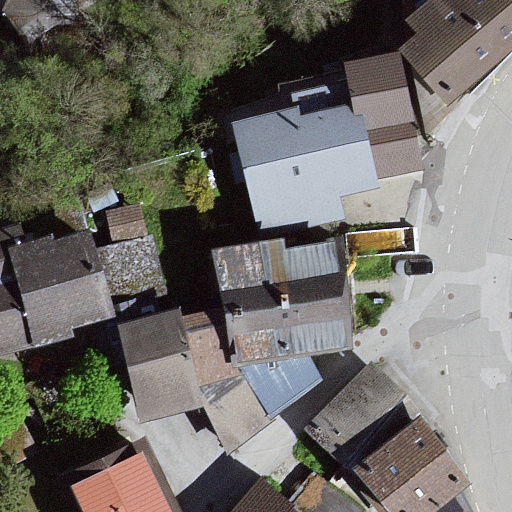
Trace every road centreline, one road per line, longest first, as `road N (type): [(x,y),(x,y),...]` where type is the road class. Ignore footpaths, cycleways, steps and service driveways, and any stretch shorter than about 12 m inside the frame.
road 1 (residential): [(211,511),(370,356),(392,345),(480,332)]
road 2 (residential): [(511,144),(485,235),(480,332)]
road 3 (residential): [(480,332),(504,502)]
